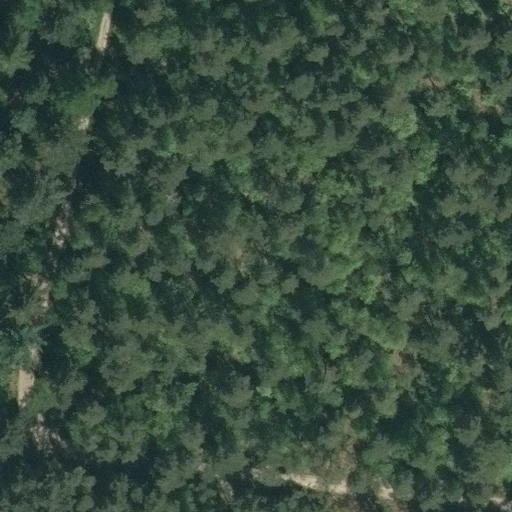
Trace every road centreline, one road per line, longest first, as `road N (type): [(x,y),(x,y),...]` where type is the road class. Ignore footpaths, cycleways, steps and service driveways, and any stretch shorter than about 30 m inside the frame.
road 1 (track): [(9,439),(511,506)]
road 2 (track): [(9,439),(112,0)]
